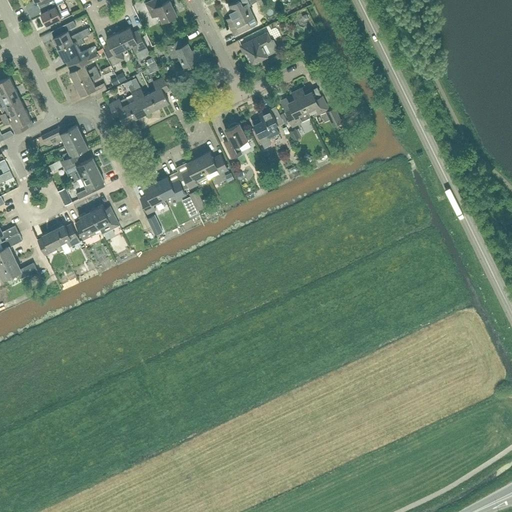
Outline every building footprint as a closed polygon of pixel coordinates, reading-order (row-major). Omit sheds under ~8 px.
[(62,0),(50,0),(46,2),(49,8),(41,12),(40,12),(43,18),(42,19),(44,23),(45,22),(46,24),(69,13),(66,7),(61,10),(58,4),(63,1),(62,0)] [(161,21),(176,14),(169,0),(166,0),(159,4),(157,0),(148,0),(144,2),(151,16),(158,13),(161,21)] [(247,3),(253,0),(234,0),(228,3),(234,14),(226,18),(233,34),(249,26),(245,18),(253,14),(247,3)] [(58,48),(81,37),(94,31),(91,26),(70,36),(67,30),(76,26),(73,20),(57,28),(51,31),(54,36),(52,37),(58,48)] [(117,31),(125,47),(131,45),(135,53),(147,48),(146,45),(145,45),(140,34),(135,37),(129,26),(117,31)] [(278,30),(270,31),(272,39),(279,38),(278,30)] [(113,64),(124,59),(120,50),(125,47),(117,31),(106,37),(111,48),(106,51),(112,62),(113,64)] [(266,55),(266,54),(275,50),(276,47),(272,39),(270,38),(269,39),(266,31),(239,45),(243,53),(246,51),(251,62),(266,55)] [(73,62),(89,54),(97,50),(94,45),(81,51),(78,45),(84,42),(81,37),(58,48),(63,60),(71,56),(73,62)] [(183,65),(198,58),(193,47),(190,49),(186,41),(181,44),(178,38),(165,45),(171,57),(177,54),(183,65)] [(75,82),(98,71),(95,66),(87,70),(84,64),(100,56),(98,53),(101,51),(99,49),(97,50),(89,54),(73,62),(76,67),(69,71),(75,82)] [(31,95),(40,90),(31,75),(32,74),(26,64),(16,70),(31,95)] [(113,76),(108,68),(100,72),(105,81),(113,76)] [(90,96),(106,88),(103,82),(95,86),(92,80),(100,76),(98,71),(75,82),(80,94),(87,90),(90,96)] [(0,93),(14,86),(9,75),(0,79),(0,93)] [(134,88),(131,81),(127,83),(124,75),(111,80),(113,86),(120,84),(123,92),(134,88)] [(149,91),(157,106),(168,101),(163,92),(169,89),(163,76),(152,81),(156,88),(149,91)] [(135,89),(146,112),(157,106),(149,91),(143,94),(140,87),(137,80),(132,82),(136,89),(135,89)] [(0,106),(5,104),(19,97),(14,86),(0,93),(0,106)] [(327,108),(321,95),(317,86),(311,90),(304,93),(301,87),(296,89),(306,110),(314,106),(317,112),(327,108)] [(146,112),(135,89),(131,92),(134,99),(128,102),(135,117),(146,112)] [(309,116),(306,110),(296,89),(291,92),(294,98),(288,101),(291,108),(285,111),(292,125),(309,116)] [(19,97),(5,104),(0,106),(0,108),(2,113),(0,113),(0,116),(2,119),(25,108),(19,97)] [(126,97),(120,100),(119,98),(108,103),(114,116),(120,113),(124,122),(135,117),(128,102),(126,97)] [(270,142),(270,140),(268,137),(279,132),(275,124),(277,123),(270,107),(258,113),(261,120),(253,123),(259,136),(258,136),(264,147),(264,146),(268,144),(269,143),(270,142)] [(325,111),(332,126),(341,121),(334,107),(325,111)] [(30,119),(25,108),(2,119),(4,124),(10,122),(15,133),(29,126),(26,121),(30,119)] [(237,143),(247,139),(238,122),(237,123),(237,122),(235,122),(233,122),(232,123),(231,123),(230,124),(229,125),(228,126),(228,127),(224,129),(228,138),(223,141),(231,157),(241,152),(237,143)] [(41,135),(44,141),(50,138),(49,138),(60,132),(65,144),(82,135),(76,123),(63,130),(61,126),(47,132),(41,135)] [(296,132),(300,141),(306,138),(302,129),(296,132)] [(60,160),(62,164),(63,165),(76,158),(74,154),(88,147),(82,135),(65,144),(69,150),(61,154),(64,158),(60,160)] [(197,156),(205,172),(216,167),(219,172),(227,168),(220,154),(212,157),(209,150),(197,156)] [(286,151),(280,155),(284,162),(290,158),(286,151)] [(98,168),(92,156),(79,163),(76,158),(63,165),(68,175),(71,173),(74,179),(81,176),(98,168)] [(207,176),(205,172),(197,156),(185,162),(189,169),(182,172),(189,187),(197,183),(196,182),(207,176)] [(48,171),(56,168),(53,162),(45,166),(48,171)] [(98,168),(81,176),(87,187),(76,193),(79,198),(92,191),(90,186),(104,179),(98,168)] [(0,181),(13,175),(10,169),(0,173),(0,181)] [(170,183),(167,175),(155,181),(163,197),(174,192),(177,197),(185,193),(178,179),(170,183)] [(163,197),(155,181),(144,187),(147,194),(140,197),(147,212),(155,208),(152,203),(163,197)] [(190,196),(193,204),(190,205),(194,214),(205,209),(198,192),(190,196)] [(91,209),(99,226),(104,224),(107,229),(119,223),(110,205),(104,208),(102,204),(91,209)] [(99,226),(91,209),(79,215),(81,219),(75,222),(83,238),(95,233),(94,229),(99,226)] [(154,214),(146,217),(151,226),(158,222),(154,214)] [(52,225),(60,243),(67,240),(70,246),(80,240),(71,222),(66,225),(64,222),(58,226),(56,223),(52,225)] [(0,241),(19,232),(15,224),(2,230),(0,226),(0,241)] [(60,243),(52,225),(48,227),(49,230),(42,233),(44,236),(38,239),(45,254),(56,248),(55,245),(60,243)] [(22,239),(19,232),(0,241),(0,263),(15,257),(9,245),(22,239)] [(15,257),(0,263),(0,271),(3,278),(17,271),(20,277),(37,269),(34,261),(20,268),(15,257)]
